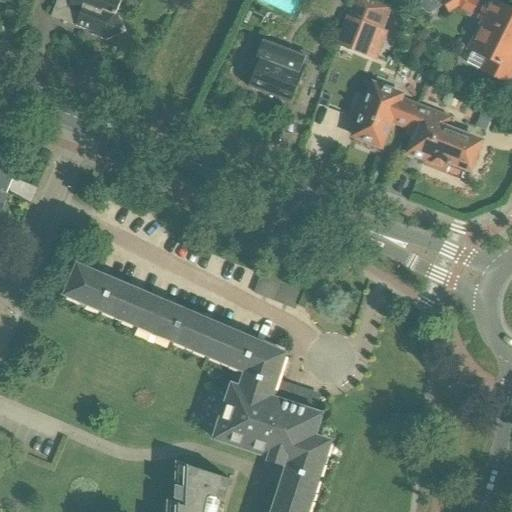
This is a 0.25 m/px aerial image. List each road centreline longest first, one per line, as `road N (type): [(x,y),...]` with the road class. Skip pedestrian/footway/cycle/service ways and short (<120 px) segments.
road 1 (secondary): [(82,120),(487,281)]
road 2 (residential): [(5,306),(82,120)]
